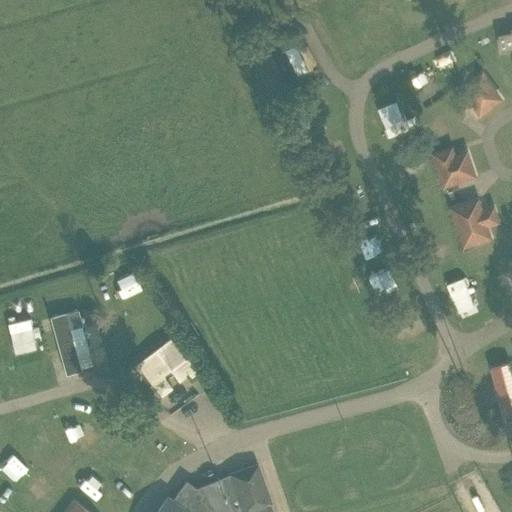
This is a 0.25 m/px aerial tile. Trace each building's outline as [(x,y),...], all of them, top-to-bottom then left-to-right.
[(501,52),(511,49),(511,27),(511,28),(511,32),(498,35),(501,52)] [(482,75),(462,89),(474,106),(480,114),(500,100),(482,75)] [(422,108),(440,97),(428,77),(410,88),(422,108)] [(372,114),(379,131),(395,124),(397,129),(414,122),(405,100),(372,114)] [(466,153),(438,162),(446,185),(474,175),(466,153)] [(478,203),(455,210),(466,244),(489,237),(486,228),(481,213),(478,203)] [(379,220),(344,235),(353,255),(388,240),(379,220)] [(131,308),(147,300),(133,274),(118,282),(131,308)] [(459,317),(481,308),(468,276),(446,284),(459,317)] [(79,309),(50,315),(62,373),(91,367),(79,309)] [(94,309),(82,313),(85,323),(96,319),(94,309)] [(25,344),(22,323),(6,325),(9,346),(25,344)] [(189,377),(167,345),(133,370),(149,390),(168,376),(176,387),(189,377)] [(511,371),(509,361),(489,366),(502,417),(511,414),(511,371)] [(200,369),(190,377),(189,377),(200,392),(211,384),(200,369)] [(465,433),(467,433),(470,433),(473,432),(476,431),(478,430),(480,428),(482,425),(483,423),(484,420),(484,417),(484,415),(483,412),(482,409),(480,407),(478,405),(475,404),(473,403),(470,402),(467,402),(464,403),(461,404),(459,406),(457,407),(455,410),(454,412),(453,415),(453,418),(453,421),(454,423),(456,426),(457,428),(460,430),(462,432),(465,433)] [(156,511),(273,511),(271,504),(272,503),(257,463),(228,474),(229,475),(196,488),(186,481),(172,499),(168,495),(156,511)]
